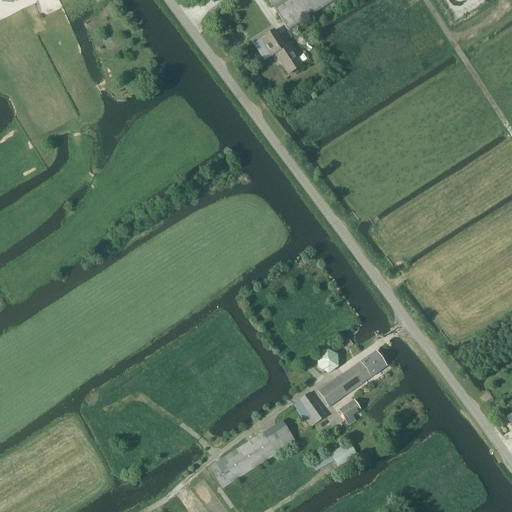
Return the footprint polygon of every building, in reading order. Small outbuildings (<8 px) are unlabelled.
[(268,0),(288,30),(334,0),(268,0)] [(275,54),(288,74),(302,66),(288,45),(284,47),(274,31),(260,40),(271,57),(275,54)] [(356,365),(318,392),(329,407),(386,367),(376,352),(356,366),(356,365)] [(326,417),(309,394),(299,401),(300,401),(292,406),(303,422),(306,420),(311,428),(326,417)] [(354,401),(339,411),(345,420),(343,422),(347,427),(355,422),(351,416),(360,411),(354,401)] [(281,422),(209,469),(222,489),(294,442),(281,422)] [(350,443),(331,453),(337,466),(356,456),(350,443)]
